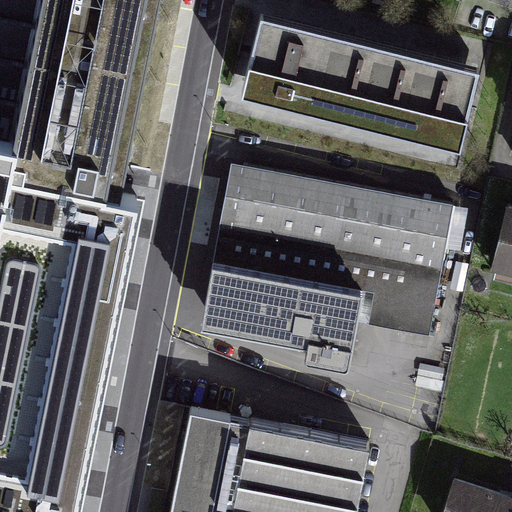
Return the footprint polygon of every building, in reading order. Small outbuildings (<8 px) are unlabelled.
[(0,0),(0,136),(16,139),(45,0),(0,0)] [(45,0),(16,139),(6,186),(124,212),(157,38),(164,0),(45,0)] [(481,72),(255,16),(236,93),(463,149),(481,72)] [(511,157),(511,94),(497,154),(511,157)] [(456,205),(231,163),(213,259),(363,287),(357,318),(433,332),(456,205)] [(0,189),(0,507),(23,511),(66,511),(124,212),(0,189)] [(511,269),(511,199),(494,195),(477,261),(511,269)] [(363,287),(213,259),(202,321),(297,338),(295,350),(294,354),(348,364),(357,318),(363,287)] [(307,429),(185,407),(165,511),(358,511),(371,441),(307,429)] [(511,511),(511,492),(455,476),(443,511),(511,511)]
